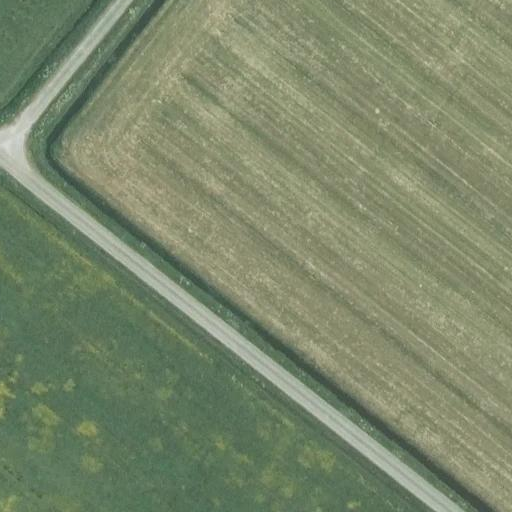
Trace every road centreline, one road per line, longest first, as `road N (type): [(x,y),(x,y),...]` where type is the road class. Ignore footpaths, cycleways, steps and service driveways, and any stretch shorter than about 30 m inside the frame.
road 1 (unclassified): [(441,511),(0,156)]
road 2 (unclassified): [(0,150),(124,0)]
